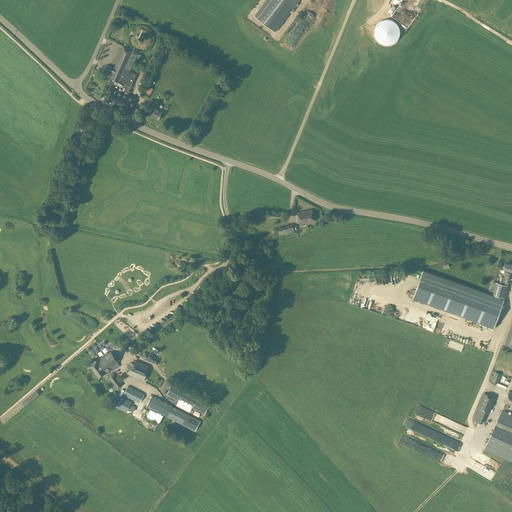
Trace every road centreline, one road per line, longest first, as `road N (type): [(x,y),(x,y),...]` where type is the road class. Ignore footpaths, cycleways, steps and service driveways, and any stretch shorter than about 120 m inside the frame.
road 1 (unclassified): [(511,248),(342,210),(229,161)]
road 2 (unclassified): [(229,161),(229,256),(189,307),(145,338)]
road 3 (unclassified): [(229,161),(132,124),(75,89)]
